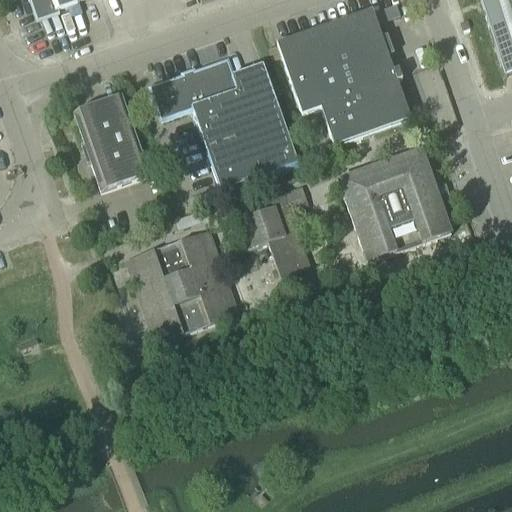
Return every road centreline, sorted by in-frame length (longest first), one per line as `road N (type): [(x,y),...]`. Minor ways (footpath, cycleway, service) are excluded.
road 1 (residential): [(296,0),(11,97)]
road 2 (residential): [(511,240),(430,0)]
road 3 (unclassified): [(11,97),(41,222),(0,236)]
